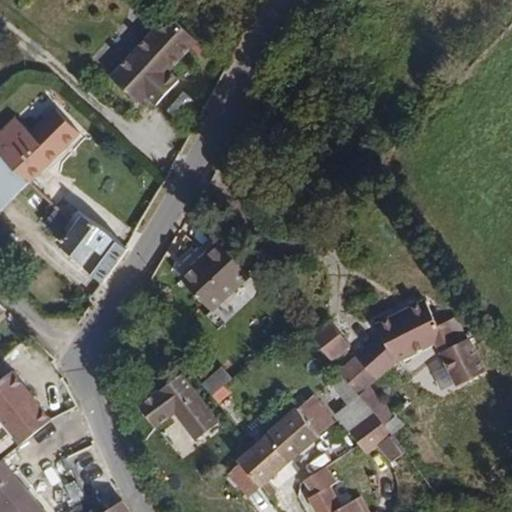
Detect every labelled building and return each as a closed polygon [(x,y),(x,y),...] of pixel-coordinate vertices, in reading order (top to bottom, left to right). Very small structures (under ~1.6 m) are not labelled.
[(144,106),(202,46),(168,14),(110,74),(144,106)] [(38,155),(1,118),(0,118),(0,149),(22,172),(38,155)] [(0,192),(22,172),(0,149),(0,192)] [(111,228),(74,206),(71,210),(49,193),(34,207),(65,241),(62,246),(103,278),(127,243),(111,228)] [(0,241),(10,232),(0,221),(0,241)] [(210,297),(250,263),(221,228),(181,263),(210,297)] [(449,336),(440,313),(429,316),(419,291),(370,311),(372,317),(385,349),(427,332),(432,343),(449,336)] [(385,349),(372,317),(344,342),(364,367),(385,349)] [(439,352),(456,388),(486,374),(470,338),(439,352)] [(364,367),(344,342),(325,358),(333,368),(345,383),(348,381),(364,367)] [(39,365),(17,343),(0,359),(0,364),(11,376),(18,369),(27,377),(39,365)] [(348,381),(345,383),(333,368),(309,389),(340,427),(367,404),(359,394),(348,381)] [(195,442),(208,432),(169,381),(138,405),(158,431),(176,417),(195,442)] [(386,405),(371,385),(359,394),(367,404),(376,414),(386,405)] [(323,423),(300,397),(288,408),(311,435),(323,423)] [(362,451),(389,429),(383,423),(376,414),(367,404),(340,427),(362,451)] [(383,423),(394,414),(386,405),(376,414),(383,423)] [(260,481),(311,435),(288,408),(244,450),(252,460),(241,470),(255,486),(265,497),(270,492),(260,481)] [(391,435),(377,445),(389,462),(403,451),(391,435)] [(185,495),(191,490),(160,447),(144,458),(148,465),(134,474),(159,511),(165,511),(166,511),(173,511),(189,501),(185,495)] [(252,460),(244,450),(232,461),(241,470),(252,460)] [(255,486),(241,470),(232,461),(218,475),(240,500),(255,486)] [(326,511),(337,505),(327,488),(335,484),(324,465),(301,479),(310,494),(303,497),(311,511),(326,511)] [(37,511),(7,477),(0,482),(0,511),(37,511)] [(125,511),(116,494),(88,510),(89,511),(125,511)]
